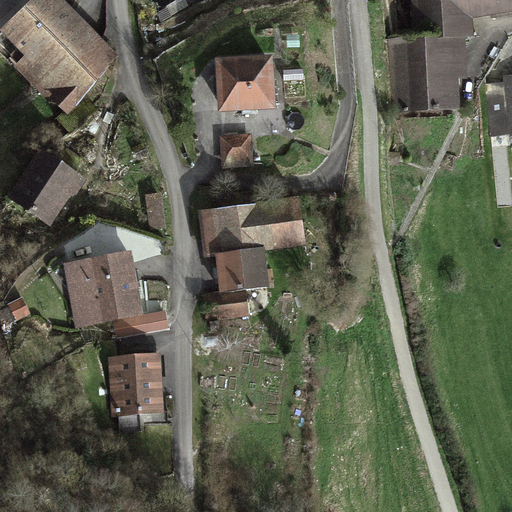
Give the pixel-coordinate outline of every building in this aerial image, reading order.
[(117,60),(57,0),(39,0),(3,35),(28,60),(18,70),(64,117),(56,125),(70,139),(96,113),(80,96),(117,60)] [(391,115),(456,111),(454,77),(464,77),(461,31),(470,31),(469,13),(467,0),(407,0),(410,38),(386,40),(391,115)] [(511,0),(467,0),(469,13),(511,7),(511,0)] [(279,67),(225,67),(225,117),(279,117),(279,67)] [(511,80),(487,82),(491,134),(511,132),(511,80)] [(252,143),(228,144),(230,169),(254,168),(252,143)] [(399,153),(389,153),(388,164),(398,164),(399,153)] [(41,156),(11,202),(50,228),(80,182),(41,156)] [(303,210),(204,216),(207,256),(221,255),(266,252),(306,250),(303,210)] [(268,291),(266,252),(221,255),(223,294),(247,292),(268,291)] [(126,256),(84,263),(95,325),(138,317),(126,256)] [(79,271),(66,274),(75,321),(88,319),(79,271)] [(249,313),(247,292),(223,294),(208,295),(209,316),(249,313)] [(108,362),(111,417),(160,414),(157,359),(108,362)]
